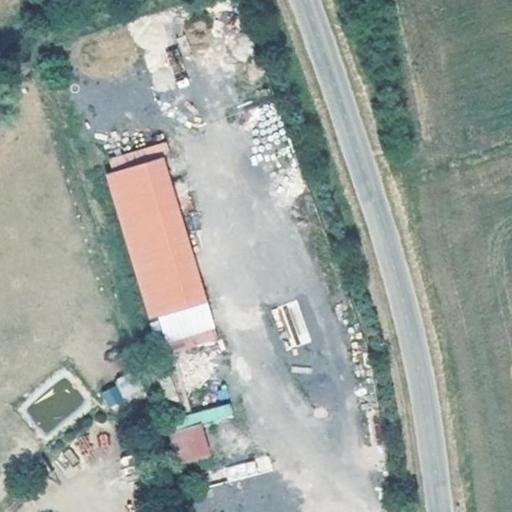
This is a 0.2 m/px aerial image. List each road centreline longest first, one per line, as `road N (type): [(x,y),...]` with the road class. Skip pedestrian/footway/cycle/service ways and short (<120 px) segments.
road 1 (tertiary): [(301,0),(372,211),(421,403),(436,511)]
road 2 (track): [(376,511),(341,485),(291,406),(209,150)]
